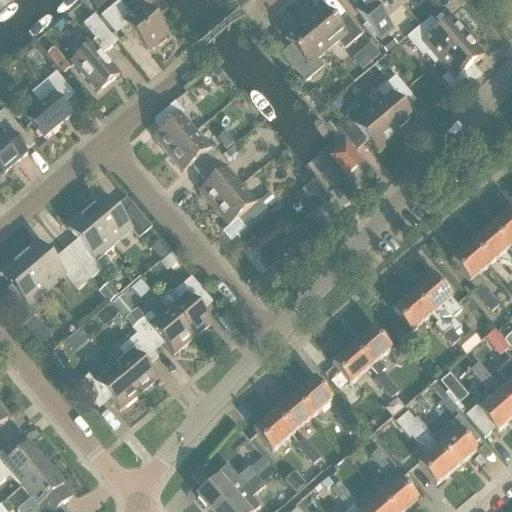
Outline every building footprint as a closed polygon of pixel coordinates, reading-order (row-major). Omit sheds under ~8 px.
[(109,2),(106,0),(90,0),(87,3),(96,13),(109,2)] [(383,21),(401,6),(395,0),(364,0),(371,8),(359,19),(378,41),(391,31),(383,21)] [(147,54),(167,37),(143,9),(130,19),(118,4),(100,20),(115,37),(126,28),(147,54)] [(322,10),(303,26),(326,53),(337,45),(343,52),(361,37),(346,19),(336,27),(322,10)] [(94,18),(85,26),(106,51),(115,43),(94,18)] [(428,53),(438,64),(467,40),(451,21),(433,37),(424,26),(406,41),(421,59),(428,53)] [(316,62),(326,53),(303,26),(284,42),(298,58),(289,66),(305,85),(322,70),(316,62)] [(467,40),(438,64),(448,76),(441,82),(456,100),(474,85),(464,74),(483,58),(467,40)] [(396,47),(391,41),(380,49),(386,56),(396,47)] [(96,96),(119,77),(93,46),(70,66),(96,96)] [(369,46),(359,54),(369,66),(379,57),(369,46)] [(70,71),(53,51),(46,57),(63,77),(70,71)] [(215,68),(209,72),(210,74),(216,81),(219,84),(225,80),(215,68)] [(216,81),(210,74),(197,84),(203,92),(216,81)] [(61,107),(73,97),(55,76),(31,96),(40,107),(25,120),(43,141),(70,118),(61,107)] [(383,101),(371,111),(396,141),(414,125),(399,106),(410,97),(395,79),(377,94),(383,101)] [(338,99),(328,108),(334,114),(343,106),(338,99)] [(167,158),(194,135),(179,117),(183,114),(174,105),(153,123),(161,133),(152,140),(167,158)] [(377,156),(396,141),(371,111),(360,121),(354,114),(336,129),(350,147),(362,138),(377,156)] [(0,178),(26,156),(15,142),(22,136),(3,113),(2,114),(0,115),(0,130),(5,137),(0,141),(0,178)] [(194,135),(167,158),(182,176),(191,168),(199,177),(220,159),(212,149),(209,152),(194,135)] [(234,146),(225,135),(216,143),(225,154),(234,146)] [(345,144),(327,159),(344,179),(362,164),(345,144)] [(213,212),(240,189),(225,171),(228,169),(220,159),(199,177),(207,187),(198,194),(213,212)] [(329,168),(321,175),(334,189),(342,183),(329,168)] [(255,206),(240,189),(213,212),(228,230),(237,222),(245,232),(276,205),(268,195),(255,206)] [(354,198),(348,202),(357,212),(362,208),(354,198)] [(103,200),(84,215),(112,247),(129,232),(137,241),(150,231),(131,208),(118,218),(103,200)] [(288,240),(277,226),(246,252),(264,273),(292,250),(302,263),(322,245),(341,229),(324,208),(288,240)] [(511,216),(510,214),(490,231),(508,252),(511,256),(511,216)] [(82,249),(69,259),(89,282),(102,272),(94,262),(112,247),(84,215),(66,231),(82,249)] [(490,231),(470,247),(489,269),(497,261),(508,252),(490,231)] [(171,254),(160,242),(150,251),(161,263),(170,255),(171,254)] [(36,245),(18,261),(45,293),(63,277),(76,293),(89,282),(69,259),(57,270),(36,245)] [(489,269),(470,247),(450,265),(469,286),(469,285),(476,293),(472,296),(490,316),(498,309),(481,290),(484,286),(477,278),(488,269),(489,269)] [(161,263),(158,266),(166,274),(177,264),(170,255),(161,263)] [(27,308),(45,293),(18,261),(0,276),(16,295),(3,305),(23,328),(35,317),(27,308)] [(432,280),(412,298),(430,319),(437,327),(433,330),(442,340),(450,333),(454,337),(460,332),(450,320),(459,312),(450,301),(432,280)] [(167,313),(192,342),(210,326),(194,308),(206,299),(191,281),(173,296),(179,303),(167,313)] [(118,298),(108,287),(98,295),(108,307),(109,306),(118,298)] [(131,331),(136,337),(137,337),(146,349),(157,339),(173,358),(192,342),(167,313),(155,323),(149,316),(143,321),(136,313),(135,314),(122,298),(112,307),(125,322),(124,322),(132,331),(131,331)] [(410,336),(430,319),(412,298),(392,315),(410,336)] [(108,307),(101,313),(110,324),(118,317),(109,306),(108,307)] [(45,337),(34,324),(25,332),(37,345),(45,337)] [(79,331),(71,338),(80,348),(88,342),(79,331)] [(400,332),(393,337),(399,344),(406,339),(400,332)] [(371,333),(351,350),(369,371),(369,372),(376,379),(380,375),(384,372),(378,364),(389,354),(371,333)] [(450,333),(442,340),(451,350),(459,343),(450,333)] [(151,355),(146,349),(137,337),(136,337),(118,353),(124,360),(113,369),(137,398),(156,383),(140,364),(151,355)] [(459,343),(455,346),(464,358),(474,350),(465,338),(459,343)] [(498,339),(489,347),(499,358),(508,350),(498,339)] [(351,350),(331,367),(350,388),(361,401),(369,394),(358,381),(369,372),(369,371),(351,350)] [(498,398),(511,413),(511,366),(509,363),(495,375),(508,389),(498,398)] [(486,377),(478,367),(469,375),(478,385),(486,377)] [(119,414),(137,398),(113,369),(101,379),(95,372),(77,387),(92,405),(103,396),(119,414)] [(389,385),(380,375),(376,379),(372,382),(381,392),(389,385)] [(495,387),(486,377),(478,385),(487,394),(495,387)] [(448,378),(440,385),(459,406),(467,399),(448,378)] [(292,401),(310,422),(330,405),(312,383),(292,401)] [(398,395),(389,385),(381,392),(390,403),(398,395)] [(487,394),(484,397),(490,404),(478,415),(496,436),(511,422),(511,413),(498,398),(492,390),(487,394)] [(446,399),(441,404),(438,407),(449,420),(458,413),(446,399)] [(291,438),(310,422),(292,401),(273,417),(291,438)] [(359,429),(342,409),(334,416),(351,436),(359,429)] [(406,416),(395,425),(409,441),(419,432),(406,416)] [(291,438),(273,417),(253,434),(271,456),(291,438)] [(459,420),(431,443),(455,472),(475,454),(471,450),(479,443),(459,420)] [(311,452),(303,442),(294,450),(303,460),(311,452)] [(431,443),(422,451),(428,458),(417,467),(435,488),(455,472),(431,443)] [(0,486),(10,478),(19,489),(44,468),(27,449),(8,465),(0,455),(0,486)] [(320,463),(311,452),(303,460),(312,470),(320,463)] [(389,491),(378,501),(388,511),(407,511),(416,504),(398,484),(392,476),(395,474),(378,453),(369,460),(386,480),(382,484),(389,491)] [(44,468),(19,489),(30,502),(17,511),(63,511),(61,509),(71,500),(44,468)] [(196,501),(205,511),(220,511),(256,481),(248,472),(236,483),(226,470),(213,481),(216,484),(196,501)] [(293,475),(284,484),(295,496),(305,487),(298,480),(293,475)] [(264,491),(256,481),(220,511),(244,511),(242,509),(264,491)] [(327,482),(318,489),(323,496),(332,489),(327,482)] [(334,490),(351,510),(355,507),(338,487),(334,490)] [(346,511),(348,511),(351,510),(334,490),(330,493),(346,511)] [(388,511),(378,501),(365,511),(388,511)]
